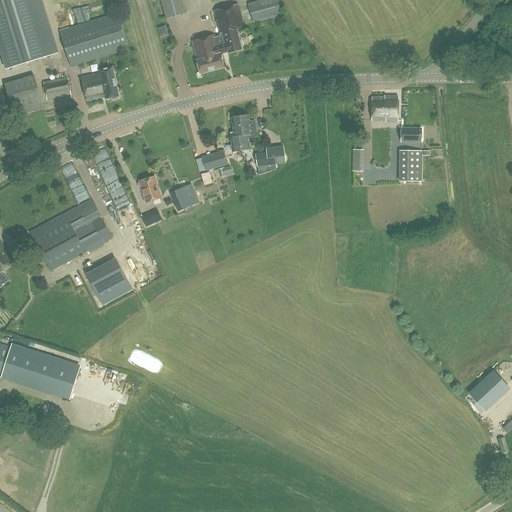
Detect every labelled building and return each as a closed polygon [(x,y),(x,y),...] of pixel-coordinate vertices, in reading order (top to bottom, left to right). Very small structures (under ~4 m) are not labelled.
[(0,0),(0,41),(8,68),(59,53),(42,0),(0,0)] [(161,0),(166,18),(186,13),(182,0),(161,0)] [(254,23),(282,15),(277,0),(263,0),(249,4),(254,23)] [(245,27),(239,4),(215,11),(221,33),(245,27)] [(72,66),(129,48),(118,12),(60,30),(72,66)] [(170,19),(174,31),(185,27),(181,16),(170,19)] [(197,60),(201,73),(224,67),(223,62),(225,61),(223,55),(221,55),(221,54),(227,52),(228,54),(242,50),(242,47),(243,47),(241,40),(240,40),(237,29),(219,34),(219,35),(215,36),(215,35),(193,41),(198,60),(197,60)] [(106,98),(120,95),(113,67),(100,70),(100,73),(82,77),(87,100),(106,96),(106,98)] [(15,117),(45,108),(35,75),(5,84),(15,117)] [(48,100),(72,95),(68,77),(44,82),(48,100)] [(399,121),(399,96),(385,96),(385,97),(373,97),(372,120),(386,121),(399,121)] [(233,152),(242,151),(240,136),(243,136),(242,130),(244,130),(243,123),(255,121),(255,120),(250,121),(249,115),(232,118),(235,137),(231,137),(233,152)] [(242,151),(251,149),(249,138),(258,136),(255,121),(243,123),(244,130),(242,130),(243,136),(240,136),(242,151)] [(401,142),(422,142),(422,128),(401,127),(401,142)] [(363,149),(353,149),(352,171),(363,171),(363,149)] [(401,181),(422,181),(422,150),(402,150),(401,181)] [(206,171),(228,165),(224,151),(202,157),(206,171)] [(275,151),(256,154),(258,166),(277,164),(275,151)] [(116,169),(110,153),(98,157),(104,173),(116,169)] [(218,170),(221,178),(233,174),(230,166),(218,170)] [(70,181),(79,178),(75,168),(67,171),(70,181)] [(117,170),(105,173),(108,185),(120,182),(117,170)] [(211,170),(203,173),(206,184),(215,181),(211,170)] [(147,203),(162,198),(155,176),(140,181),(147,203)] [(178,212),(200,202),(192,184),(170,193),(178,212)] [(51,271),(113,238),(93,199),(31,232),(51,271)] [(155,224),(163,220),(158,209),(142,216),(146,226),(147,229),(152,227),(155,225),(155,224)] [(0,288),(1,287),(9,281),(1,272),(16,259),(0,240),(0,288)] [(0,376),(69,398),(79,369),(0,344),(0,376)] [(509,389),(493,372),(470,394),(486,411),(509,389)] [(502,453),(509,451),(505,437),(498,439),(502,453)]
